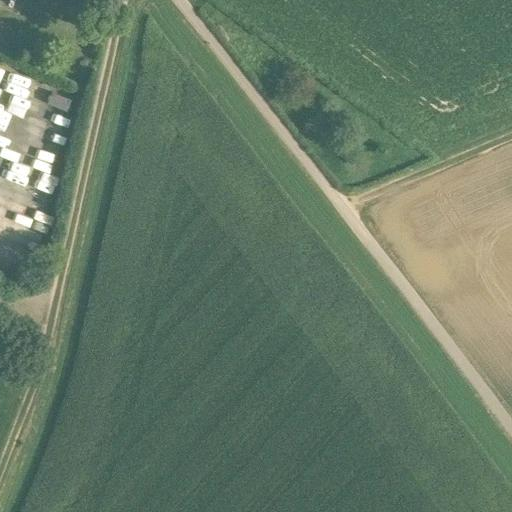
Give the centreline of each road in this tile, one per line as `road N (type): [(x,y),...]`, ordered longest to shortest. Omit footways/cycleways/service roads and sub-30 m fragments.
road 1 (unclassified): [(511,425),(174,0)]
road 2 (track): [(123,0),(0,495)]
road 3 (track): [(346,211),(511,140)]
